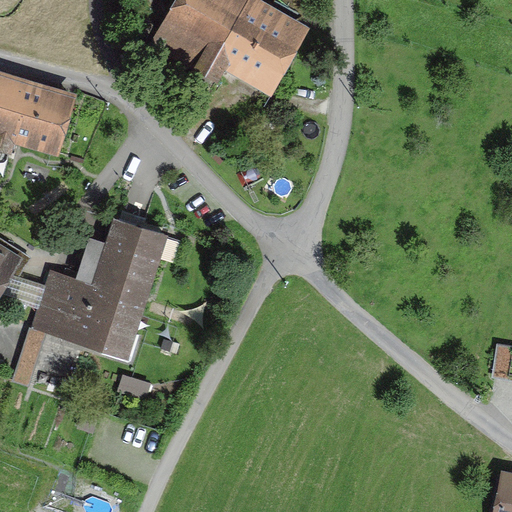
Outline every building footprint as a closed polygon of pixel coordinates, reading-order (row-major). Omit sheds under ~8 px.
[(228,54),(268,77),(294,34),(237,0),(179,0),(156,40),(216,75),(228,54)] [(0,144),(7,147),(12,130),(53,142),(65,101),(0,81),(0,144)] [(276,105),(276,116),(287,116),(288,106),(276,105)] [(129,361),(138,334),(133,332),(157,254),(152,252),(158,232),(115,219),(95,284),(50,270),(15,379),(29,383),(47,329),(103,347),(101,352),(129,361)] [(0,277),(12,259),(6,256),(11,247),(0,239),(0,277)] [(511,344),(499,343),(496,370),(511,371),(511,344)] [(511,511),(511,476),(505,475),(497,511),(511,511)]
